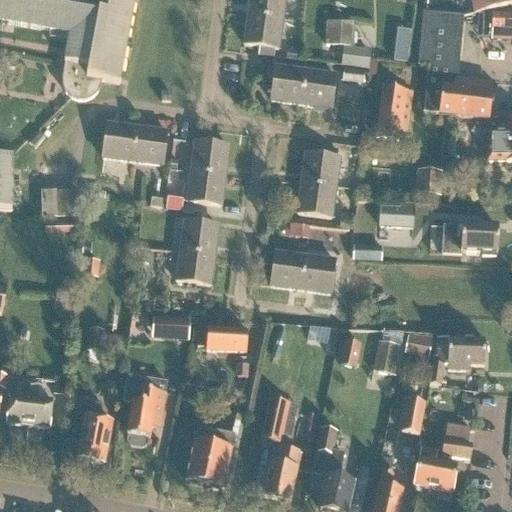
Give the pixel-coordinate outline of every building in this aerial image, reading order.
[(0,0),(0,213),(11,213),(11,193),(11,159),(0,158),(0,25),(69,38),(64,66),(65,66),(63,76),(63,77),(62,82),(63,89),(65,96),(71,101),(78,104),(85,103),(92,101),(97,95),(99,88),(100,83),(119,87),(134,0),(0,0)] [(250,0),(248,18),(282,23),(285,0),(250,0)] [(511,0),(470,0),(474,17),(511,8),(511,0)] [(488,122),(492,87),(455,83),(461,19),(422,16),(417,68),(427,69),(422,116),(487,123),(488,123),(488,122)] [(511,18),(492,17),(491,43),(511,43),(511,18)] [(282,23),(248,18),(244,48),(259,50),(274,52),(278,53),(282,23)] [(353,27),(325,25),(324,48),(352,50),(353,27)] [(274,52),(259,50),(258,59),(273,61),(274,52)] [(366,71),(368,55),(344,52),(342,68),(366,71)] [(287,53),(286,61),(296,62),(297,54),(287,53)] [(395,55),(394,63),(406,65),(407,56),(395,55)] [(267,70),(265,86),(273,87),(275,71),(267,70)] [(301,109),(305,75),(275,71),(273,87),(270,105),(301,109)] [(364,74),(344,72),(342,85),(362,87),(364,74)] [(335,79),(305,75),(301,109),(331,113),(335,79)] [(406,144),(411,95),(382,92),(376,141),(406,144)] [(170,105),(170,96),(161,96),(161,105),(170,105)] [(488,123),(487,123),(487,165),(505,165),(511,165),(511,121),(488,122),(488,123)] [(132,166),(136,131),(106,127),(102,162),(132,166)] [(166,135),(136,131),(132,166),(162,170),(166,135)] [(360,139),(358,155),(370,156),(372,140),(360,139)] [(194,146),(190,175),(225,180),(229,150),(194,146)] [(324,150),(323,159),(336,161),(337,152),(324,150)] [(305,158),(301,188),(335,193),(339,162),(305,158)] [(452,165),(450,191),(460,192),(463,166),(452,165)] [(417,172),(415,198),(441,199),(442,174),(417,172)] [(225,180),(190,175),(186,205),(221,209),(225,180)] [(335,193),(301,188),(297,217),(331,222),(335,193)] [(42,221),(79,220),(78,194),(41,195),(42,221)] [(90,194),(90,204),(104,205),(104,194),(90,194)] [(149,210),(162,212),(162,211),(163,202),(151,200),(149,210)] [(167,201),(166,212),(181,214),(182,203),(167,201)] [(412,233),(414,207),(399,207),(398,211),(380,210),(379,231),(412,233)] [(341,215),(340,228),(352,229),(353,216),(341,215)] [(184,226),(180,255),(214,260),(218,230),(184,226)] [(296,228),(295,240),(307,242),(309,230),(296,228)] [(496,258),(497,231),(461,229),(461,231),(443,230),(442,257),(461,258),(461,255),(481,256),(481,259),(495,260),(495,258),(496,258)] [(82,247),(82,257),(90,257),(90,247),(82,247)] [(354,249),(353,264),(381,265),(381,250),(354,249)] [(214,260),(180,255),(176,285),(210,290),(214,260)] [(300,294),(304,260),(275,256),(270,290),(300,294)] [(142,257),(141,266),(151,267),(152,258),(142,257)] [(334,264),(304,260),(300,294),(329,298),(334,264)] [(97,281),(99,264),(84,263),(82,280),(97,281)] [(188,344),(189,323),(178,322),(177,343),(188,344)] [(440,326),(440,338),(448,338),(449,326),(440,326)] [(248,334),(208,332),(206,354),(246,356),(248,334)] [(101,356),(103,334),(89,333),(87,354),(101,356)] [(330,333),(325,355),(334,357),(339,334),(330,333)] [(112,337),(112,344),(127,346),(128,339),(112,337)] [(431,344),(408,340),(404,357),(428,362),(431,344)] [(483,370),(484,343),(437,342),(437,360),(432,360),(431,368),(428,389),(440,391),(443,370),(448,370),(448,374),(465,375),(465,370),(483,370)] [(340,345),(338,355),(341,356),(339,370),(355,373),(360,348),(344,345),(343,346),(340,345)] [(402,351),(377,346),(371,375),(396,380),(402,351)] [(171,378),(186,378),(187,358),(172,357),(171,378)] [(236,368),(235,380),(247,381),(248,369),(236,368)] [(427,386),(429,375),(420,373),(418,384),(427,386)] [(127,380),(123,405),(131,406),(126,438),(128,439),(126,447),(129,450),(141,452),(146,449),(147,442),(149,442),(150,432),(159,434),(162,415),(167,386),(127,380)] [(49,432),(52,404),(36,402),(37,387),(24,385),(22,400),(9,399),(6,427),(49,432)] [(55,386),(54,397),(64,398),(65,387),(55,386)] [(221,405),(230,407),(232,398),(222,396),(221,405)] [(269,403),(260,447),(280,451),(282,439),(290,441),(297,409),(269,403)] [(419,439),(425,407),(405,403),(399,436),(419,439)] [(104,467),(112,427),(98,424),(101,409),(88,406),(85,421),(83,421),(75,461),(104,467)] [(444,445),(442,460),(469,464),(471,449),(467,448),(469,432),(446,429),(444,445)] [(223,491),(234,438),(196,430),(184,483),(223,491)] [(314,456),(315,456),(311,476),(326,480),(319,511),(346,511),(353,485),(338,482),(343,457),(334,454),(338,436),(318,432),(314,456)] [(451,496),(456,468),(434,464),(436,455),(420,452),(413,489),(451,496)] [(294,472),(297,456),(281,453),(277,469),(270,468),(263,500),(288,505),(295,473),(294,472)] [(379,473),(391,475),(393,463),(381,461),(379,473)] [(399,511),(403,494),(389,491),(392,477),(381,474),(372,511),(399,511)]
